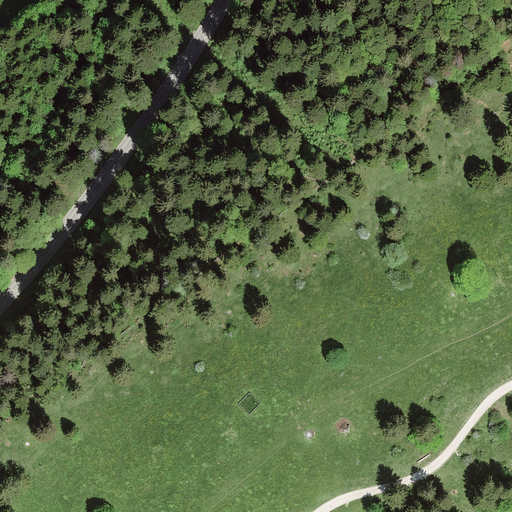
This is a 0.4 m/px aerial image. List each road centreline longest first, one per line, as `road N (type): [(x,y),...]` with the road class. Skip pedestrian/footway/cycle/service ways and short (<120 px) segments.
road 1 (tertiary): [(224,0),(108,173),(0,304)]
road 2 (track): [(511,384),(435,465),(322,511)]
